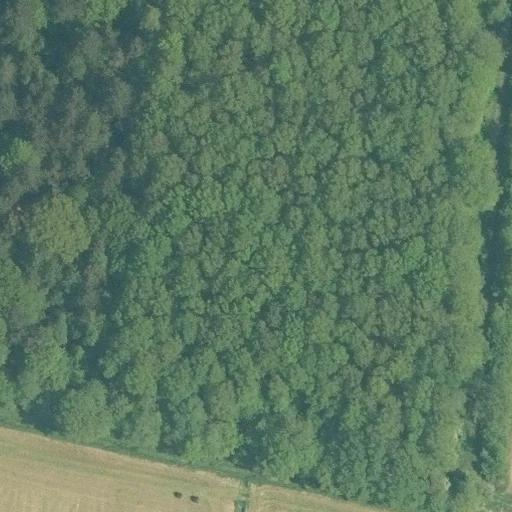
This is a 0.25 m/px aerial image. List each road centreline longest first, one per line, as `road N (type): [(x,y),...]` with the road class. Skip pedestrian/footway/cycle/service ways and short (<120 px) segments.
road 1 (track): [(456,465),(439,472),(75,376),(0,339)]
road 2 (track): [(497,0),(456,465)]
